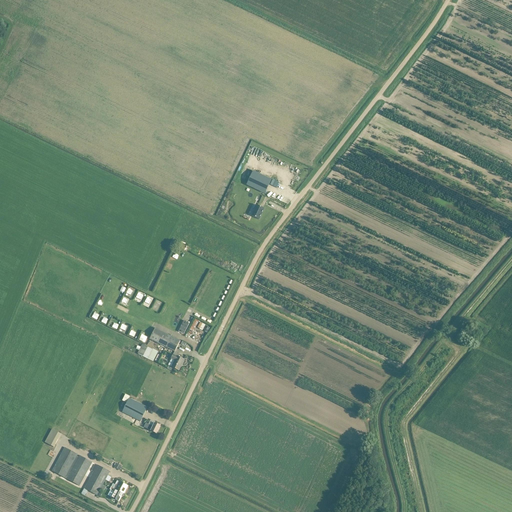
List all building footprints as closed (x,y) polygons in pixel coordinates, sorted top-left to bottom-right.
[(271,180),(267,178),(253,171),(246,185),(260,192),(265,194),(271,180)] [(257,205),(252,216),(259,220),(264,209),(257,205)] [(184,321),(178,332),(184,334),(189,323),(184,321)] [(180,341),(166,334),(155,328),(150,339),(175,352),(180,341)] [(148,341),(151,336),(146,333),(143,339),(148,341)] [(147,347),(143,357),(148,359),(152,350),(147,347)] [(184,360),(173,354),(171,358),(175,360),(173,364),(169,362),(168,365),(179,371),(184,360)] [(140,421),(147,407),(129,398),(122,412),(140,421)] [(146,423),(144,427),(145,427),(151,430),(151,431),(157,433),(160,426),(155,423),(153,426),(146,423)] [(52,429),(45,443),(54,448),(61,434),(52,429)] [(79,486),(92,463),(65,448),(52,471),(79,486)] [(93,472),(91,476),(104,483),(110,472),(97,465),(97,466),(95,465),(91,471),(93,472)] [(91,476),(84,489),(97,496),(104,483),(91,476)] [(118,485),(116,489),(119,491),(124,493),(126,489),(128,486),(119,482),(117,481),(116,484),(118,485)] [(119,491),(116,489),(111,487),(110,490),(114,492),(111,497),(116,500),(115,500),(116,501),(116,500),(119,501),(123,493),(124,494),(124,493),(119,491)]
